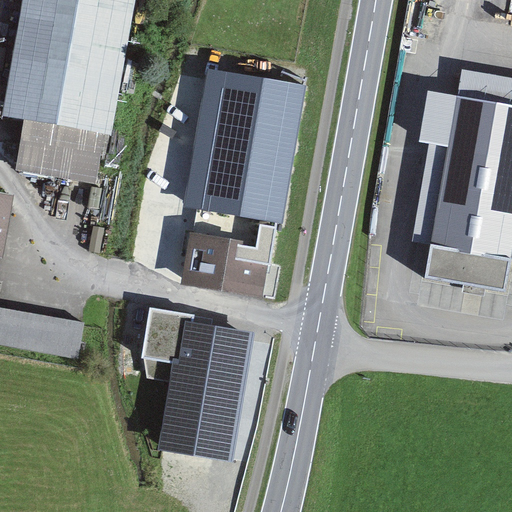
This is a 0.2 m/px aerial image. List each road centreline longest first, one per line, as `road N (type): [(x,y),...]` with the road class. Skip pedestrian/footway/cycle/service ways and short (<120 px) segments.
road 1 (primary): [(375,0),(314,346)]
road 2 (unclassified): [(314,346),(511,368)]
road 3 (primary): [(314,346),(280,511)]
